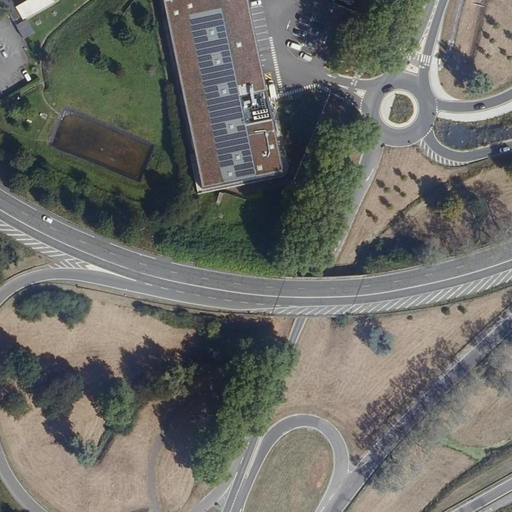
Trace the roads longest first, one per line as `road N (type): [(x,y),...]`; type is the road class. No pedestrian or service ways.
road 1 (secondary): [(511,249),(421,278),(281,288),(120,258),(0,199)]
road 2 (primary): [(374,123),(369,160),(253,442)]
road 3 (secondary): [(0,214),(125,273),(260,301)]
road 4 (primary): [(0,295),(42,275),(77,275),(237,305),(260,301)]
road 5 (primary): [(333,507),(426,399),(511,320)]
road 6 (secondary): [(260,301),(355,301),(511,265)]
road 7 (primary): [(333,507),(339,448),(327,429),(301,420),(269,439),(231,508)]
